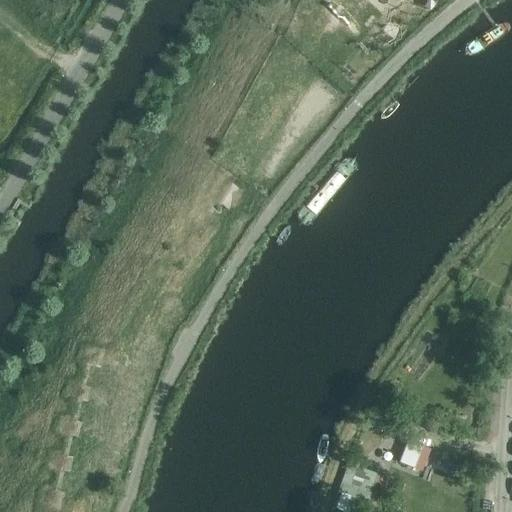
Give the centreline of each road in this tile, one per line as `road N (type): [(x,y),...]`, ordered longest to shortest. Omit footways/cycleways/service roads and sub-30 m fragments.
road 1 (residential): [(123,511),(185,347),(277,197),(373,86),(473,0)]
road 2 (tertiary): [(0,215),(125,0)]
